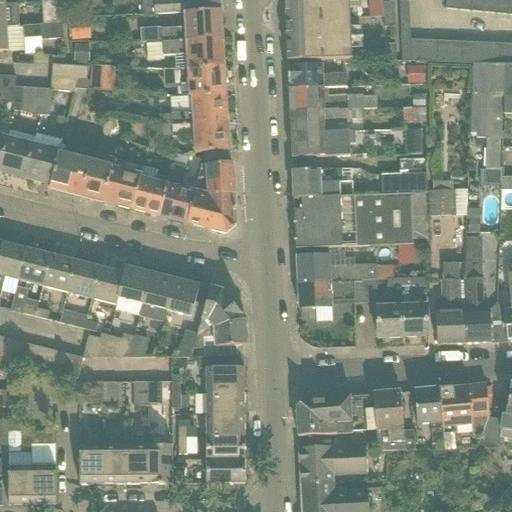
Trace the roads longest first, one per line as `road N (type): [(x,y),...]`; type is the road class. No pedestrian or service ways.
road 1 (residential): [(261,271),(250,0)]
road 2 (residential): [(261,271),(0,205)]
road 3 (residential): [(511,365),(274,378)]
road 4 (residential): [(77,511),(69,418),(86,371),(170,371)]
road 5 (residential): [(92,511),(276,510)]
road 6 (residential): [(276,510),(274,378)]
